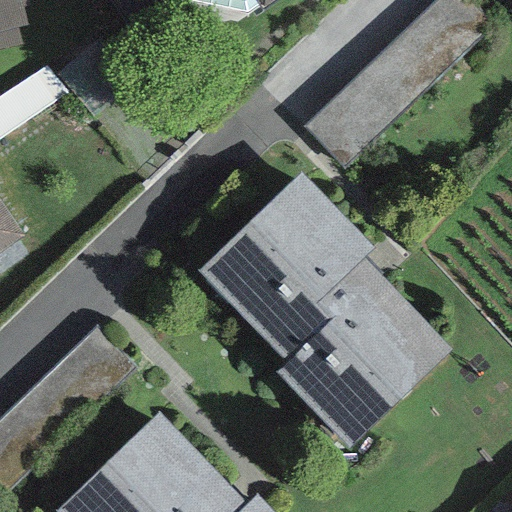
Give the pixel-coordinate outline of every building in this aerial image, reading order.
[(0,0),(0,53),(33,48),(21,0),(0,0)] [(104,0),(129,33),(183,0),(197,0),(199,1),(245,8),(252,3),(267,18),(294,0),(104,0)] [(454,0),(310,136),(345,174),(490,38),(454,0)] [(0,106),(0,146),(68,107),(51,77),(0,106)] [(302,183),(200,281),(288,372),(277,382),(350,458),(452,360),(363,268),(374,258),(302,183)] [(0,257),(23,242),(0,208),(0,257)] [(250,511),(245,511),(158,422),(64,511),(264,511),(258,505),(250,511)]
